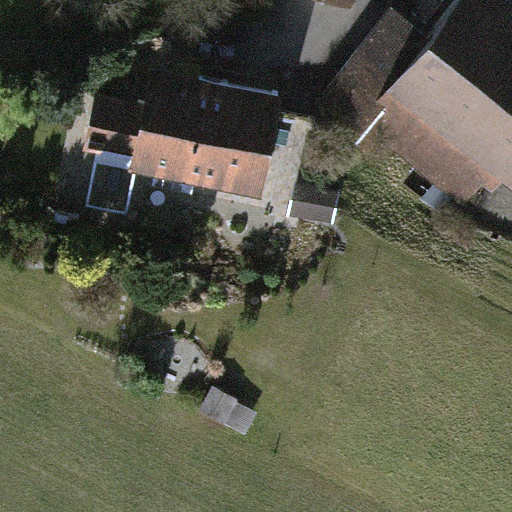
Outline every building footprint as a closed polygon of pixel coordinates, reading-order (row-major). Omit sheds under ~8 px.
[(511,0),(453,0),(429,31),(391,1),(309,104),(369,151),(379,138),(463,205),(486,177),(496,185),(504,174),(511,180),(511,0)] [(129,166),(263,191),(283,86),(151,60),(144,97),(96,88),(85,146),(131,155),(129,166)] [(341,187),(295,178),(288,214),(334,223),(341,187)] [(239,396),(214,383),(200,408),(225,421),(237,399),(239,396)] [(259,411),(237,399),(225,421),(246,433),(259,411)]
